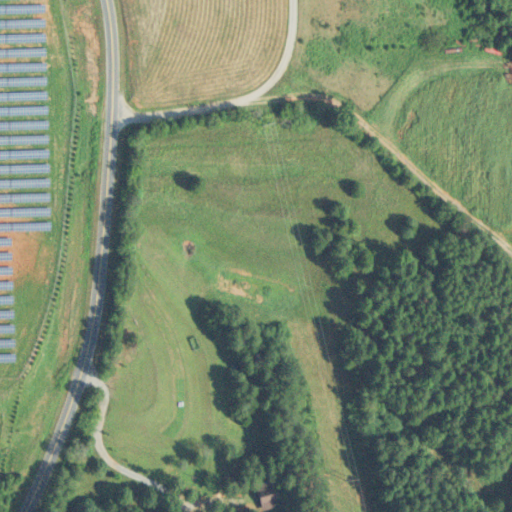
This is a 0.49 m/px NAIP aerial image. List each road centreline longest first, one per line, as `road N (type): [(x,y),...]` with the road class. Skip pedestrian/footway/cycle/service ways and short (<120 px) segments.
road 1 (residential): [(26,511),(83,371),(98,308),(118,93),(111,0)]
road 2 (residential): [(117,103),(231,85),(260,56),(271,0)]
